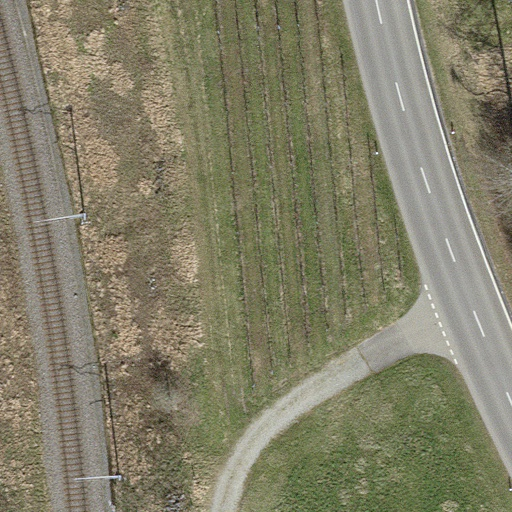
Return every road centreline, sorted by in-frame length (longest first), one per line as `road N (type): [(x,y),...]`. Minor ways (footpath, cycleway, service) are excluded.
road 1 (tertiary): [(378,0),(442,222),(511,397)]
road 2 (track): [(474,308),(298,405),(244,461),(225,511)]
